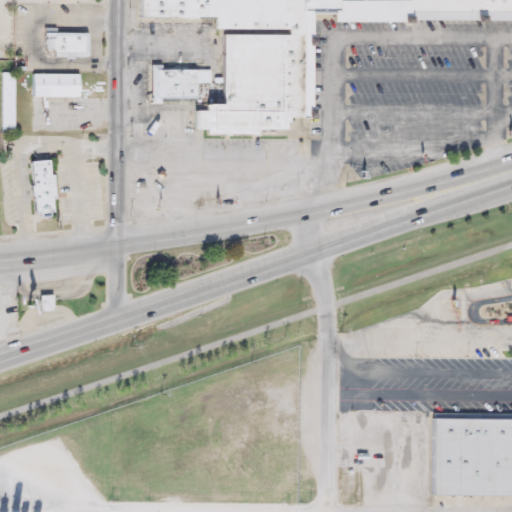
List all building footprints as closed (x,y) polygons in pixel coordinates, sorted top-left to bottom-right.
[(283,0),(283,26),(218,26),(218,16),(200,16),(200,18),(142,18),(142,0),(283,0)] [(283,0),(511,0),(511,16),(337,15),(337,7),(312,7),(312,32),(311,32),(310,114),(290,114),(290,32),(291,26),(283,26),(283,0)] [(54,45),(48,45),(48,29),(89,29),(89,53),(54,53),(54,45)] [(290,32),(226,32),(226,104),(209,104),(209,107),(197,107),(197,127),(209,127),(209,133),(262,133),(262,128),(290,128),(290,114),(290,32)] [(210,67),(163,67),(163,59),(152,59),(152,100),(163,100),(163,96),(199,96),(199,79),(210,79),(210,67)] [(0,134),(0,74),(12,74),(12,134),(0,134)] [(77,98),(29,98),(29,74),(77,74),(77,98)] [(31,159),(52,159),(54,216),(33,216),(31,159)] [(511,416),(434,416),(433,494),(511,494),(511,416)]
